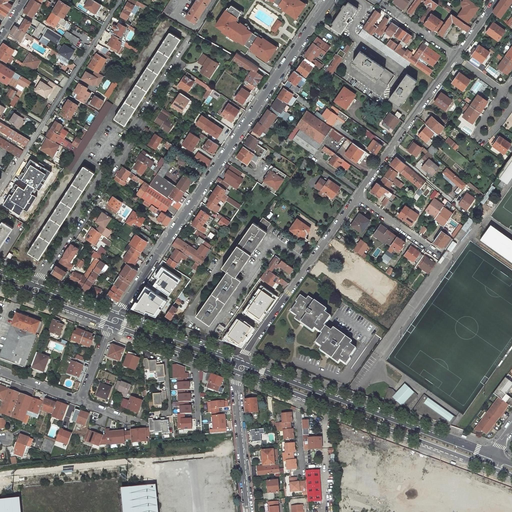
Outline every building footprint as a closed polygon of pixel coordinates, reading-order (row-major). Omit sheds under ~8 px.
[(8,0),(1,0),(1,1),(0,1),(0,5),(9,11),(13,6),(7,2),(8,0)] [(40,4),(34,0),(30,0),(23,12),(35,19),(36,17),(33,15),(40,4)] [(60,0),(53,12),(63,18),(70,7),(60,0)] [(93,0),(88,0),(84,6),(87,8),(85,11),(87,13),(89,10),(95,13),(101,4),(93,0)] [(145,5),(135,0),(129,0),(121,15),(120,16),(126,20),(127,18),(128,18),(135,5),(139,6),(139,5),(144,8),(145,5)] [(170,0),(164,11),(170,15),(179,0),(170,0)] [(197,0),(195,3),(196,4),(193,7),(192,9),(186,18),(195,23),(209,0),(197,0)] [(271,0),(275,2),(279,5),(284,9),(285,7),(288,9),(286,12),(295,18),(297,16),(297,17),(298,16),(304,7),(304,6),(305,4),(299,0),(271,0)] [(420,0),(414,0),(414,1),(407,11),(411,14),(418,4),(420,0)] [(435,8),(438,4),(432,0),(425,0),(425,1),(430,5),(424,15),(420,20),(424,23),(428,18),(431,14),(435,8)] [(479,7),(469,0),(464,0),(462,3),(464,8),(460,14),(460,16),(468,22),(479,7)] [(511,0),(500,0),(493,12),(494,13),(500,18),(511,0)] [(333,24),(331,27),(341,34),(349,23),(352,21),(352,18),(358,9),(348,2),(346,5),(345,5),(332,24),(333,24)] [(446,4),(443,8),(449,12),(452,8),(446,4)] [(0,12),(6,16),(9,11),(0,5),(0,12)] [(252,50),(251,51),(252,51),(266,61),(267,61),(268,59),(269,59),(275,49),(276,49),(275,49),(276,47),(276,46),(267,40),(265,43),(262,41),(263,40),(258,36),(254,33),(250,31),(248,30),(247,29),(247,27),(244,25),(240,22),(238,26),(234,23),(240,14),(241,12),(240,11),(231,5),(229,8),(228,7),(224,13),(225,14),(221,19),(220,18),(220,19),(216,25),(223,30),(222,31),(227,35),(235,40),(238,42),(238,40),(249,48),(252,50)] [(381,14),(376,10),(363,29),(372,35),(375,31),(377,28),(373,26),(381,14)] [(56,26),(59,21),(60,22),(59,23),(64,26),(68,21),(63,18),(53,12),(46,22),(51,25),(52,25),(55,27),(56,26)] [(445,23),(431,14),(428,18),(424,23),(438,33),(445,23)] [(468,25),(451,14),(445,23),(438,33),(443,37),(453,22),(464,30),(467,32),(471,27),(468,25)] [(511,16),(507,23),(503,19),(502,20),(511,28),(511,16)] [(138,30),(113,17),(111,20),(118,24),(117,26),(114,24),(112,28),(115,29),(114,31),(111,30),(109,33),(114,35),(121,40),(123,36),(122,35),(127,27),(137,33),(138,30)] [(384,25),(388,20),(384,17),(378,26),(377,28),(375,31),(382,36),(384,33),(385,31),(388,27),(384,25)] [(26,19),(20,28),(26,32),(31,35),(35,29),(30,25),(32,23),(26,19)] [(150,32),(155,23),(152,21),(147,30),(146,32),(143,30),(142,33),(144,34),(148,36),(150,32)] [(388,27),(385,31),(392,36),(394,34),(398,28),(395,26),(396,25),(392,22),(388,27)] [(505,31),(493,23),(487,32),(498,40),(505,31)] [(26,32),(20,28),(15,25),(10,33),(8,36),(13,39),(14,37),(20,41),(26,32)] [(63,37),(62,36),(56,32),(48,27),(39,41),(46,45),(50,39),(57,44),(58,42),(60,43),(64,37),(63,37)] [(407,33),(399,27),(398,28),(394,34),(402,40),(407,33)] [(372,35),(363,29),(358,35),(406,68),(411,62),(402,56),(394,51),(386,45),(379,40),(372,35)] [(67,31),(63,37),(64,37),(76,45),(80,39),(67,31)] [(181,39),(170,32),(115,119),(125,126),(181,39)] [(412,36),(407,33),(402,40),(399,45),(394,51),(402,56),(406,52),(400,48),(405,42),(407,43),(412,36)] [(121,40),(114,35),(108,44),(112,46),(110,48),(120,54),(123,48),(120,46),(121,43),(125,46),(126,42),(121,40)] [(305,52),(303,56),(320,68),(322,65),(313,58),(316,55),(318,57),(320,54),(323,57),(330,46),(318,37),(306,52),(305,52)] [(399,45),(390,39),(386,45),(394,51),(399,45)] [(429,44),(425,41),(423,44),(417,51),(422,54),(427,47),(429,44)] [(139,49),(126,42),(125,46),(137,52),(139,49)] [(14,50),(3,43),(0,49),(11,56),(14,50)] [(59,53),(69,60),(75,51),(65,44),(59,53)] [(489,53),(479,45),(472,55),(482,63),(489,53)] [(440,56),(427,47),(422,54),(418,60),(414,65),(431,77),(434,72),(429,69),(432,65),(433,66),(440,56)] [(11,56),(0,49),(0,48),(0,57),(7,62),(11,56)] [(331,76),(348,50),(345,48),(343,51),(341,49),(337,55),(336,54),(333,58),(334,58),(325,72),(331,76)] [(412,53),(407,49),(406,52),(402,56),(411,62),(414,65),(418,60),(413,56),(411,55),(412,53)] [(100,50),(99,50),(98,52),(109,58),(110,56),(100,50)] [(368,56),(360,51),(353,61),(356,63),(356,65),(374,78),(375,76),(386,84),(393,74),(373,60),(375,57),(370,54),(368,56)] [(417,51),(413,56),(418,60),(422,54),(417,51)] [(34,71),(38,65),(39,65),(42,60),(30,52),(23,63),(29,67),(34,71)] [(255,86),(262,76),(256,72),(259,68),(237,53),(235,56),(233,59),(247,69),(250,69),(250,68),(252,69),(248,76),(245,80),(246,80),(243,84),(245,84),(252,90),(257,93),(260,89),(255,86)] [(97,54),(88,67),(95,71),(98,73),(106,60),(97,54)] [(511,60),(506,56),(498,67),(507,74),(511,67),(511,60)] [(216,63),(209,58),(204,66),(205,67),(205,68),(204,68),(201,72),(208,76),(210,72),(211,73),(214,68),(213,67),(216,63)] [(305,58),(297,70),(306,77),(313,67),(318,70),(320,68),(305,58)] [(31,82),(1,63),(0,64),(0,79),(7,84),(12,77),(28,87),(31,82)] [(302,77),(294,71),(288,80),(296,86),(298,83),(302,77)] [(93,76),(86,72),(82,79),(93,85),(94,84),(98,86),(104,76),(100,74),(97,78),(93,76)] [(417,81),(407,73),(398,85),(396,83),(392,89),(395,91),(389,99),(399,106),(402,102),(403,103),(416,85),(415,84),(417,81)] [(470,80),(459,73),(452,83),(463,90),(470,80)] [(117,74),(113,81),(114,82),(118,84),(122,77),(117,74)] [(213,89),(192,75),(190,79),(193,81),(194,80),(207,89),(206,90),(207,91),(203,97),(206,99),(213,89)] [(190,79),(185,76),(179,85),(188,91),(194,82),(193,81),(190,79)] [(288,80),(284,85),(296,93),(302,85),(298,83),(296,86),(288,80)] [(35,91),(47,98),(50,93),(53,88),(54,89),(56,85),(50,81),(48,85),(41,81),(35,91)] [(114,82),(108,91),(112,93),(118,84),(114,82)] [(88,88),(79,83),(74,92),(78,94),(76,99),(85,104),(91,93),(86,91),(88,88)] [(252,90),(245,84),(242,88),(250,93),(252,90)] [(344,87),(335,101),(346,109),(356,95),(344,87)] [(15,91),(11,88),(6,96),(10,99),(12,96),(15,91)] [(250,93),(242,88),(235,98),(243,104),(250,93)] [(284,88),(278,97),(287,103),(293,96),(293,94),(284,88)] [(217,100),(221,94),(213,89),(210,94),(213,97),(217,100)] [(21,94),(17,92),(14,97),(12,100),(9,105),(13,107),(21,94)] [(190,99),(180,93),(172,105),(182,112),(190,99)] [(452,101),(441,93),(434,102),(445,110),(452,101)] [(104,101),(96,95),(91,103),(99,108),(104,101)] [(297,98),(296,99),(309,108),(311,104),(299,95),(297,98)] [(488,101),(478,95),(471,106),(480,112),(483,109),(488,101)] [(293,96),(287,103),(291,106),(296,99),(297,98),(293,96)] [(287,103),(278,97),(272,106),(281,113),(287,103)] [(78,106),(69,100),(62,110),(72,116),(73,114),(75,115),(77,111),(75,110),(78,106)] [(241,108),(230,100),(228,103),(229,104),(239,110),(241,108)] [(113,104),(107,101),(99,112),(96,117),(88,130),(81,140),(81,141),(74,152),(65,167),(71,170),(113,104)] [(480,112),(471,106),(467,103),(463,109),(467,111),(463,117),(472,123),(477,116),(480,112)] [(239,110),(229,104),(220,116),(231,123),(239,110)] [(272,106),(270,110),(277,115),(283,119),(285,115),(281,113),(272,106)] [(270,110),(269,109),(266,113),(262,118),(259,123),(266,127),(268,128),(277,115),(270,110)] [(321,120),(326,124),(332,128),(334,124),(333,123),(335,120),(338,116),(345,122),(349,117),(338,110),(335,114),(328,109),(322,116),(320,114),(318,118),(321,120)] [(18,127),(22,121),(23,119),(25,120),(27,116),(18,110),(16,114),(15,113),(9,122),(18,127)] [(72,116),(62,110),(60,114),(69,120),(72,116)] [(304,115),(296,126),(321,144),(332,128),(326,124),(321,120),(318,118),(307,110),(304,115)] [(390,112),(383,122),(384,122),(382,125),(388,129),(390,127),(393,129),(400,120),(399,119),(394,115),(390,112)] [(168,118),(161,113),(157,119),(160,121),(158,123),(162,126),(161,127),(169,132),(174,124),(167,119),(168,118)] [(193,124),(215,140),(222,130),(200,115),(193,124)] [(444,127),(432,116),(425,124),(427,125),(435,132),(437,134),(444,127)] [(0,129),(26,146),(30,140),(3,123),(0,121),(0,129)] [(55,142),(61,133),(58,131),(62,125),(55,121),(46,136),(46,137),(55,142)] [(259,123),(258,122),(253,130),(260,135),(263,131),(266,127),(259,123)] [(435,132),(427,125),(418,135),(426,142),(435,132)] [(295,127),(288,137),(309,152),(313,155),(321,144),(296,126),(295,127)] [(88,130),(84,128),(77,138),(81,140),(88,130)] [(332,129),(328,136),(338,142),(342,136),(332,129)] [(81,140),(77,138),(62,130),(61,133),(55,142),(56,142),(60,144),(61,145),(74,152),(81,141),(81,140)] [(253,130),(250,134),(251,135),(258,139),(260,135),(253,130)] [(180,147),(191,152),(198,137),(187,132),(180,147)] [(376,136),(370,132),(367,136),(373,141),(376,136)] [(157,135),(155,134),(149,144),(156,149),(163,138),(157,135)] [(264,149),(257,144),(259,140),(258,139),(251,135),(245,144),(248,146),(256,151),(254,154),(259,157),(260,158),(262,155),(266,150),(264,149)] [(43,145),(41,149),(53,156),(60,144),(56,142),(55,142),(46,137),(46,136),(43,140),(45,141),(43,145)] [(371,151),(376,155),(385,142),(376,136),(373,141),(371,144),(369,148),(368,149),(369,150),(370,151),(371,151)] [(511,144),(500,136),(493,146),(504,154),(511,144)] [(0,137),(0,145),(19,158),(23,152),(0,137)] [(458,146),(449,138),(445,142),(455,150),(458,146)] [(218,145),(209,139),(203,147),(207,150),(209,151),(213,154),(218,145)] [(422,148),(413,141),(407,150),(416,156),(422,148)] [(367,153),(353,143),(346,154),(357,162),(359,158),(362,161),(367,153)] [(438,150),(432,145),(427,151),(428,151),(432,155),(433,156),(438,150)] [(247,149),(244,147),(237,157),(247,164),(251,158),(254,154),(247,149)] [(137,159),(139,160),(147,166),(153,169),(155,166),(153,164),(154,162),(147,157),(149,154),(143,150),(141,153),(137,159)] [(426,162),(421,167),(425,170),(426,169),(433,175),(439,167),(429,159),(432,155),(428,151),(422,158),(426,162)] [(211,161),(198,152),(193,159),(207,168),(211,161)] [(350,165),(335,154),(329,162),(337,168),(340,164),(347,169),(350,165)] [(511,176),(511,155),(506,164),(497,176),(507,184),(511,176)] [(166,160),(162,157),(158,164),(162,167),(166,161),(166,160)] [(426,182),(397,157),(394,160),(390,164),(420,189),(426,182)] [(45,159),(44,158),(41,162),(46,165),(60,173),(63,169),(45,159)] [(147,166),(139,160),(133,168),(138,172),(138,171),(142,173),(147,166)] [(172,165),(166,161),(162,167),(158,173),(164,177),(172,165)] [(227,176),(224,181),(230,185),(236,189),(241,182),(237,180),(240,176),(243,172),(232,165),(225,174),(227,176)] [(95,173),(84,166),(29,252),(39,259),(50,242),(61,225),(72,208),(84,190),(95,173)] [(131,172),(123,167),(117,176),(125,181),(127,178),(129,176),(131,172)] [(286,175),(274,167),(264,181),(265,181),(276,189),(277,189),(284,179),(283,179),(286,175)] [(28,173),(18,168),(16,172),(25,178),(28,173)] [(397,173),(390,168),(384,176),(391,181),(400,188),(403,184),(397,180),(394,178),(397,173)] [(466,185),(447,168),(443,172),(456,184),(458,182),(461,184),(455,191),(458,194),(464,187),(466,185)] [(141,179),(132,173),(130,177),(129,176),(127,178),(130,181),(132,178),(138,183),(141,179)] [(164,177),(158,173),(150,185),(164,195),(168,198),(176,186),(172,183),(164,177)] [(193,179),(185,173),(176,186),(185,192),(193,179)] [(44,176),(41,181),(49,185),(52,187),(54,183),(44,176)] [(117,176),(114,179),(123,185),(125,181),(117,176)] [(391,181),(384,176),(379,184),(389,190),(390,189),(387,187),(391,181)] [(29,182),(20,177),(12,190),(19,194),(21,195),(26,187),(29,182)] [(218,177),(216,180),(228,188),(230,185),(224,181),(218,177)] [(329,180),(322,190),(333,198),(340,188),(329,180)] [(265,181),(262,185),(274,193),(276,189),(265,181)] [(150,185),(145,182),(137,195),(141,198),(142,197),(150,185)] [(379,184),(377,182),(371,191),(379,197),(382,193),(387,196),(379,207),(383,209),(385,206),(394,194),(389,190),(379,184)] [(484,195),(469,182),(466,185),(470,187),(482,198),(484,195)] [(52,187),(49,185),(37,205),(39,206),(52,187)] [(156,206),(164,195),(150,185),(142,197),(156,206)] [(218,185),(214,192),(221,197),(226,190),(218,185)] [(185,192),(176,186),(168,198),(173,201),(181,207),(183,204),(186,199),(182,196),(185,192)] [(19,194),(12,190),(5,202),(11,206),(12,204),(19,194)] [(333,198),(322,190),(319,193),(330,201),(333,198)] [(210,200),(207,205),(212,209),(215,203),(217,204),(220,199),(221,197),(214,192),(209,199),(210,200)] [(475,198),(467,193),(459,204),(467,209),(475,198)] [(395,195),(394,194),(385,206),(388,208),(392,202),(391,202),(395,195)] [(168,198),(164,195),(156,206),(155,207),(165,213),(170,205),(173,201),(168,198)] [(123,202),(113,196),(108,203),(109,204),(110,205),(109,207),(116,212),(118,210),(123,202)] [(233,198),(229,203),(239,209),(242,204),(233,198)] [(437,216),(443,207),(443,206),(444,205),(434,198),(433,199),(426,209),(437,216)] [(181,207),(173,201),(170,205),(178,210),(181,207)] [(403,219),(412,207),(405,202),(403,204),(406,206),(399,216),(403,219)] [(155,207),(152,205),(149,208),(156,212),(155,214),(159,217),(158,219),(167,225),(172,218),(166,214),(165,213),(155,207)] [(414,208),(412,206),(412,207),(403,219),(411,225),(419,215),(412,210),(414,208)] [(453,214),(443,207),(437,216),(435,219),(440,223),(439,224),(443,227),(453,214)] [(140,225),(145,218),(133,210),(126,222),(130,225),(133,221),(138,224),(140,225)] [(201,210),(197,217),(205,222),(209,215),(201,210)] [(105,227),(111,217),(107,215),(103,212),(96,222),(101,225),(97,230),(100,232),(102,233),(104,235),(107,237),(111,231),(105,227)] [(231,221),(219,214),(217,217),(220,219),(218,223),(226,228),(231,221)] [(370,221),(360,214),(352,225),(362,232),(370,221)] [(205,222),(197,217),(192,224),(200,229),(205,222)] [(263,217),(257,225),(266,231),(271,223),(263,217)] [(473,220),(468,217),(467,218),(461,228),(466,231),(473,220)] [(297,219),(290,229),(303,238),(310,228),(297,219)] [(0,248),(14,228),(3,221),(0,224),(0,248)] [(253,222),(238,245),(251,254),(267,232),(266,231),(257,225),(253,222)] [(511,239),(490,223),(479,238),(511,261),(511,239)] [(397,236),(381,225),(375,234),(391,245),(397,236)] [(97,230),(93,227),(86,238),(95,244),(102,233),(100,232),(97,230)] [(452,240),(445,234),(447,231),(443,227),(434,241),(432,243),(435,245),(437,243),(443,246),(446,248),(452,240)] [(139,230),(136,234),(148,242),(150,238),(139,230)] [(148,242),(136,234),(130,244),(133,246),(141,252),(148,242)] [(107,237),(104,235),(102,239),(110,245),(113,241),(107,237)] [(206,257),(211,251),(208,249),(211,245),(200,237),(199,237),(196,235),(197,240),(196,241),(202,245),(198,251),(206,257)] [(406,242),(397,236),(391,245),(399,251),(406,242)] [(178,237),(172,246),(176,248),(187,256),(201,265),(206,257),(198,251),(178,237)] [(362,240),(361,239),(354,250),(361,255),(365,258),(367,255),(363,253),(369,245),(362,240)] [(447,248),(451,250),(456,244),(452,241),(447,248)] [(79,249),(71,244),(69,248),(68,248),(64,254),(64,255),(62,258),(58,264),(59,265),(62,267),(66,269),(66,268),(71,271),(74,266),(70,263),(79,249)] [(103,256),(107,250),(100,245),(96,252),(98,253),(103,256)] [(238,245),(222,267),(227,271),(236,277),(251,254),(238,245)] [(141,252),(133,246),(129,251),(123,260),(128,263),(132,266),(141,252)] [(424,255),(411,246),(404,255),(408,258),(407,259),(409,260),(410,259),(413,261),(414,261),(418,263),(424,255)] [(176,248),(167,263),(174,268),(182,257),(185,259),(187,256),(176,248)] [(344,248),(337,261),(350,268),(356,254),(344,248)] [(394,254),(388,250),(385,253),(391,257),(391,258),(394,254)] [(103,256),(98,253),(96,252),(95,251),(91,256),(96,259),(84,277),(88,278),(93,270),(100,260),(103,256)] [(279,265),(290,272),(293,268),(282,260),(276,255),(274,257),(267,268),(271,271),(274,267),(277,269),(279,265)] [(436,263),(424,255),(418,263),(415,267),(417,268),(419,264),(430,272),(436,263)] [(79,258),(75,264),(81,267),(84,262),(79,258)] [(105,263),(100,260),(93,270),(98,274),(105,263)] [(132,266),(128,263),(120,274),(121,275),(131,281),(138,270),(132,266)] [(67,272),(61,268),(62,267),(59,265),(58,267),(56,266),(52,272),(63,279),(67,272)] [(181,278),(163,266),(155,276),(158,278),(153,284),(169,295),(181,278)] [(98,274),(93,270),(88,278),(82,288),(88,290),(98,274)] [(227,271),(196,315),(210,325),(241,280),(236,277),(227,271)] [(270,271),(264,280),(264,281),(271,285),(272,286),(278,277),(270,271)] [(84,277),(74,273),(70,278),(79,282),(78,286),(82,288),(88,278),(84,277)] [(131,281),(121,275),(120,277),(115,285),(124,291),(129,283),(131,281)] [(124,291),(115,285),(106,297),(117,301),(124,291)] [(277,297),(261,285),(242,312),(259,323),(277,297)] [(168,300),(146,286),(133,306),(159,315),(168,300)] [(188,296),(182,292),(179,298),(185,301),(188,296)] [(307,300),(301,295),(296,302),(297,303),(291,312),(297,316),(296,317),(302,322),(305,324),(314,331),(315,329),(321,333),(322,334),(316,343),(321,347),(322,348),(321,349),(327,353),(330,356),(339,362),(340,361),(346,365),(351,359),(350,358),(356,349),(350,344),(351,343),(333,330),(332,331),(325,326),(331,317),(325,313),(326,311),(308,298),(307,300)] [(173,305),(165,317),(173,323),(181,311),(173,305)] [(41,323),(18,315),(1,359),(24,368),(41,323)] [(255,329),(239,318),(223,341),(241,348),(255,329)] [(61,323),(54,320),(49,334),(60,338),(64,327),(60,325),(61,323)] [(84,332),(76,328),(72,339),(80,342),(84,332)] [(94,335),(84,332),(80,342),(80,343),(90,347),(94,335)] [(125,350),(112,345),(108,357),(120,362),(125,350)] [(134,354),(129,352),(123,366),(135,370),(139,359),(133,356),(134,354)] [(45,371),(50,357),(38,353),(33,365),(41,368),(40,370),(45,371)] [(147,358),(143,359),(144,369),(149,369),(149,372),(157,371),(157,378),(165,377),(164,365),(160,366),(160,362),(156,362),(156,361),(148,361),(147,358)] [(75,363),(73,361),(68,373),(79,377),(85,362),(82,361),(77,359),(75,363)] [(171,378),(184,378),(184,365),(171,365),(171,378)] [(206,386),(218,391),(220,387),(222,388),(223,384),(222,384),(224,379),(209,373),(206,381),(208,381),(206,386)] [(510,380),(506,377),(493,394),(498,397),(508,405),(509,405),(511,407),(511,405),(511,399),(506,395),(509,390),(511,386),(511,382),(510,381),(510,380)] [(0,381),(0,399),(5,401),(9,389),(11,386),(10,386),(0,381)] [(126,397),(130,386),(118,381),(114,389),(118,390),(122,392),(121,394),(121,395),(126,397)] [(176,394),(188,393),(187,382),(175,383),(176,394)] [(101,384),(96,396),(107,400),(112,388),(101,384)] [(389,388),(384,403),(399,408),(403,404),(406,407),(417,396),(416,394),(405,384),(396,393),(393,390),(393,389),(389,388)] [(33,398),(9,389),(5,401),(0,413),(24,421),(26,414),(28,410),(33,398)] [(166,391),(162,391),(162,394),(154,395),(155,406),(162,405),(162,402),(167,402),(166,391)] [(177,403),(191,402),(190,394),(177,395),(177,403)] [(424,395),(412,412),(450,426),(456,418),(424,395)] [(142,401),(132,397),(130,401),(124,399),(121,407),(138,413),(142,401)] [(492,405),(504,413),(507,410),(505,409),(506,408),(508,405),(498,397),(492,405)] [(28,410),(40,415),(42,410),(44,402),(33,398),(28,410)] [(57,403),(46,399),(44,402),(42,410),(53,414),(53,413),(57,403)] [(258,412),(257,399),(249,400),(245,400),(246,414),(258,412)] [(224,401),(211,402),(214,433),(221,433),(220,429),(226,428),(225,415),(219,416),(219,408),(224,407),(224,401)] [(68,406),(64,404),(63,406),(61,406),(62,404),(57,402),(57,403),(53,413),(61,416),(64,417),(64,416),(68,406)] [(487,412),(497,419),(499,416),(500,415),(502,416),(504,413),(492,405),(487,412)] [(81,411),(76,409),(71,420),(76,423),(81,411)] [(85,426),(89,415),(81,411),(76,423),(85,426)] [(481,419),(493,428),(496,425),(494,423),(495,422),(497,419),(487,412),(481,419)] [(292,422),(291,413),(282,414),(283,422),(275,423),(275,427),(291,426),(290,422),(292,422)] [(28,425),(31,416),(26,414),(24,421),(23,423),(28,425)] [(152,419),(149,419),(149,429),(149,431),(155,431),(155,432),(162,432),(162,433),(169,433),(168,421),(165,421),(164,417),(161,418),(161,421),(152,421),(152,419)] [(190,419),(180,420),(181,430),(191,429),(190,419)] [(480,429),(486,434),(488,431),(489,429),(491,431),(493,428),(481,419),(473,430),(479,432),(480,429)] [(309,436),(308,420),(302,420),(305,464),(310,464),(309,449),(309,438),(309,436)] [(291,426),(275,427),(276,431),(283,430),(284,439),(294,438),(293,429),(291,429),(291,426)] [(64,430),(60,429),(56,440),(68,445),(72,434),(64,431),(64,430)] [(102,436),(88,430),(84,440),(98,446),(99,444),(111,443),(111,444),(117,444),(125,443),(124,439),(132,439),(132,443),(146,441),(146,437),(150,436),(149,431),(149,429),(145,429),(131,430),(131,432),(124,432),(124,431),(110,432),(110,435),(102,436)] [(264,429),(251,430),(253,442),(261,441),(261,435),(265,434),(264,429)] [(20,435),(17,442),(15,451),(16,451),(15,454),(22,457),(23,454),(26,446),(29,447),(30,447),(33,440),(29,438),(20,435)] [(317,436),(309,436),(309,438),(309,449),(322,449),(321,438),(317,438),(317,436)] [(51,454),(55,442),(52,441),(46,439),(45,438),(41,450),(51,454)] [(286,454),(283,454),(284,458),(294,457),(294,453),(296,453),(295,444),(285,445),(286,454)] [(275,465),(263,466),(263,465),(251,467),(252,477),(280,474),(278,447),(274,447),(274,450),(275,464),(275,465)] [(275,464),(274,450),(262,451),(263,465),(263,466),(275,465),(275,464)] [(294,457),(284,458),(284,462),(287,462),(287,470),(297,470),(296,460),(294,461),(294,457)] [(220,483),(220,475),(206,476),(207,483),(220,483)] [(308,495),(307,481),(300,481),(301,483),(296,484),(295,482),(295,477),(289,478),(290,491),(302,490),(303,496),(308,495)] [(278,480),(267,481),(268,494),(279,492),(278,480)] [(155,511),(153,484),(118,487),(120,511),(155,511)] [(18,511),(17,497),(0,498),(0,511),(18,511)]
